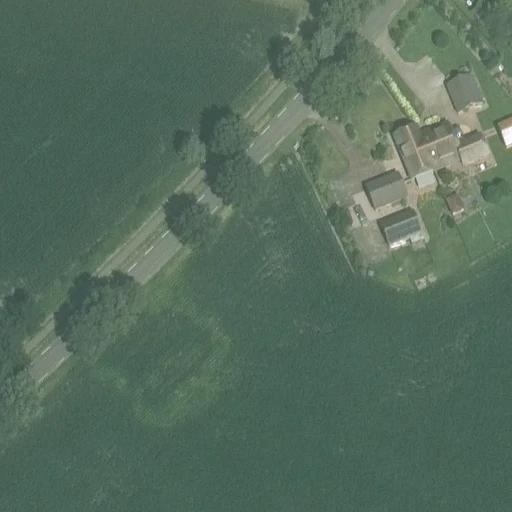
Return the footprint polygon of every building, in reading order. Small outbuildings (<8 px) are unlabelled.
[(470,79),(446,88),(457,116),(481,106),(470,79)] [(505,151),(511,148),(511,122),(496,130),(505,151)] [(477,136),(453,145),(446,127),(419,138),(433,173),(458,164),(459,168),(485,158),(477,136)] [(433,173),(419,138),(418,138),(415,130),(393,139),(410,182),(433,173)] [(375,212),(408,199),(398,174),(365,187),(375,212)] [(463,193),(449,198),(456,218),(470,213),(463,193)] [(419,216),(387,229),(397,252),(428,239),(419,216)]
